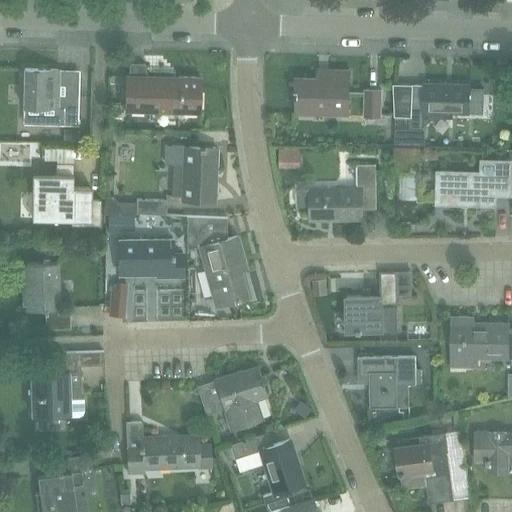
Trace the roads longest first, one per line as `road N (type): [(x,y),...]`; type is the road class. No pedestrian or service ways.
road 1 (residential): [(118,460),(114,339),(301,332)]
road 2 (residential): [(246,24),(511,31)]
road 3 (residential): [(0,18),(246,24)]
road 4 (residential): [(279,259),(255,161),(246,24)]
road 5 (residential): [(511,251),(279,259)]
road 6 (residential): [(372,511),(301,332)]
